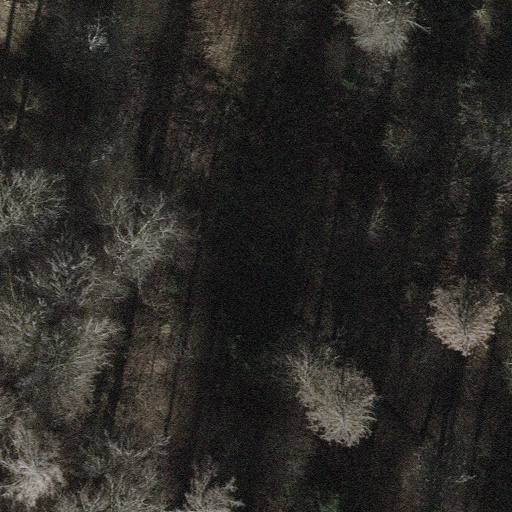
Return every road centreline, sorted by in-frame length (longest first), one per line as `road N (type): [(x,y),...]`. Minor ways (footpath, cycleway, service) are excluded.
road 1 (track): [(511,492),(0,21)]
road 2 (track): [(0,351),(64,401),(261,511)]
